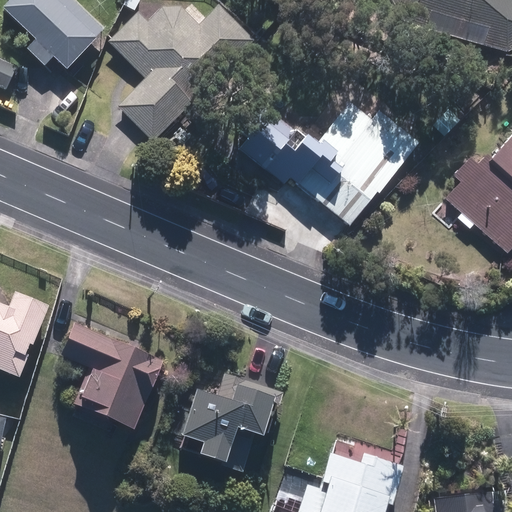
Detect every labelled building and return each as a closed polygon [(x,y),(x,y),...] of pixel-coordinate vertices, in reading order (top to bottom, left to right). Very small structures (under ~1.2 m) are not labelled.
[(71,0),(7,0),(0,8),(0,13),(27,39),(19,47),(42,70),(52,60),(67,75),(107,34),(71,0)] [(511,0),(388,0),(404,27),(506,55),(511,52),(511,0)] [(182,9),(177,4),(148,5),(108,44),(145,81),(117,109),(153,146),(259,41),(221,2),(206,17),(191,1),(182,9)] [(287,102),(257,138),(298,172),(289,183),(347,232),(427,139),(441,151),(486,100),(425,47),(367,114),(351,100),(329,127),(313,113),(307,119),(287,102)] [(18,66),(0,58),(0,91),(6,94),(18,66)] [(511,132),(481,169),(469,159),(452,178),(458,183),(445,198),(460,211),(454,218),(469,231),(474,225),(511,256),(511,254),(511,132)] [(0,370),(17,378),(49,307),(15,292),(8,308),(0,304),(0,370)] [(133,345),(75,319),(59,353),(91,367),(75,395),(96,404),(92,412),(133,430),(163,361),(146,357),(133,345)] [(208,389),(196,385),(178,434),(200,442),(195,456),(226,467),(239,430),(263,438),(279,391),(226,373),(215,369),(208,389)] [(0,477),(1,478),(15,421),(0,416),(0,477)] [(300,483),(292,511),(391,511),(402,475),(387,470),(389,461),(360,453),(359,460),(327,451),(319,479),(325,480),(322,490),(300,483)] [(486,511),(486,493),(434,494),(435,511),(511,511),(509,511),(507,510),(505,509),(503,509),(501,509),(498,509),(496,509),(494,510),(492,511),(490,511),(489,511),(486,511)]
